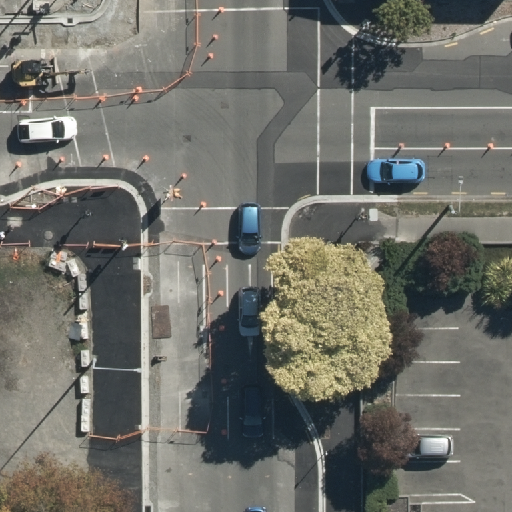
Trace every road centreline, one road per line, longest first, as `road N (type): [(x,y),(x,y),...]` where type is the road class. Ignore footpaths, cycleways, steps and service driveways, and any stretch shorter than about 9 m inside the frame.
road 1 (secondary): [(228,107),(230,511)]
road 2 (tertiary): [(228,107),(511,105)]
road 3 (tertiary): [(0,108),(228,107)]
